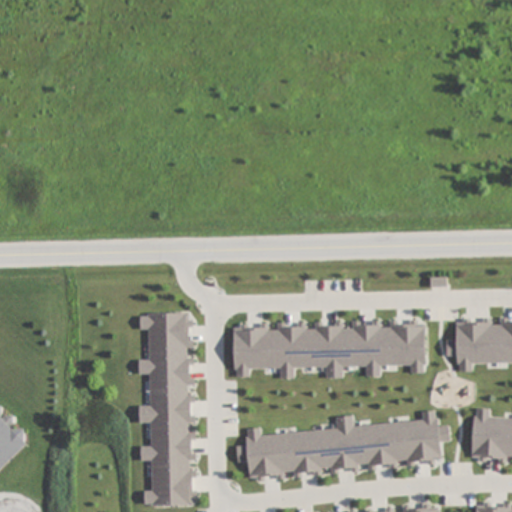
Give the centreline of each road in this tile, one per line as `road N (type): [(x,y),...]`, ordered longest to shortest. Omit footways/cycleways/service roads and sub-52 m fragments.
road 1 (residential): [(511,243),(0,256)]
road 2 (residential): [(511,297),(214,308)]
road 3 (residential): [(219,504),(511,485)]
road 4 (residential): [(187,252),(189,284),(214,308),(219,511)]
